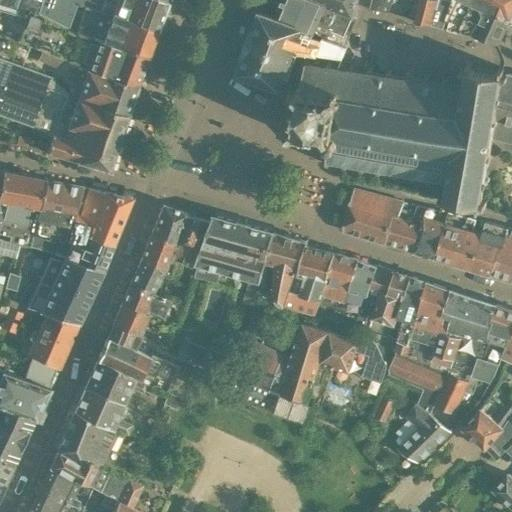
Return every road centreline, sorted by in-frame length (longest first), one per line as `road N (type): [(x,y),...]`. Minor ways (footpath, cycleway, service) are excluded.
road 1 (residential): [(9,511),(157,178)]
road 2 (residential): [(157,178),(226,0)]
road 3 (residential): [(285,209),(157,178)]
